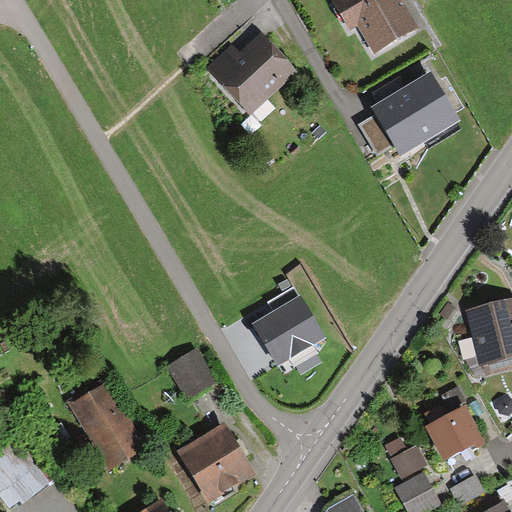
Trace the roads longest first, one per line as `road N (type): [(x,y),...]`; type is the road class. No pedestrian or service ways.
road 1 (track): [(209,324),(16,0)]
road 2 (tertiary): [(311,446),(511,157)]
road 3 (residential): [(311,446),(244,382),(209,324)]
